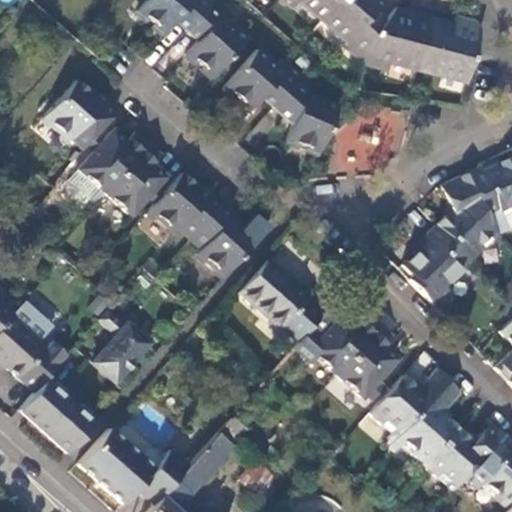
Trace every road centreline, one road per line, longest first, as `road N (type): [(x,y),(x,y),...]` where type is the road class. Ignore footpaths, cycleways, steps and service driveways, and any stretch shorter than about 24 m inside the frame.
road 1 (residential): [(358,224),(231,172),(130,82)]
road 2 (residential): [(358,224),(367,269),(511,417)]
road 3 (residential): [(511,120),(433,156),(358,224)]
